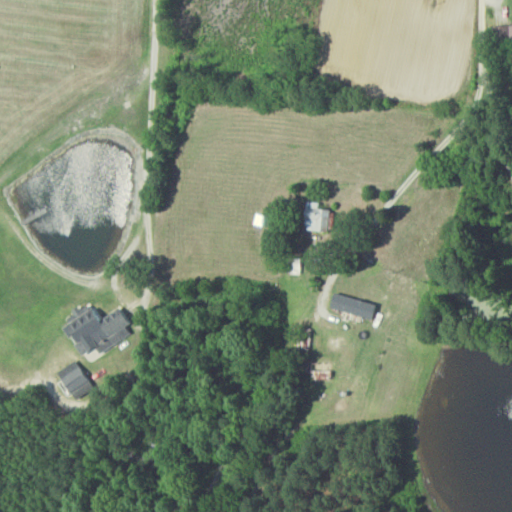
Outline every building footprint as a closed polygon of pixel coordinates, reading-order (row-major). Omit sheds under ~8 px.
[(511,25),(497,26),(497,41),(511,41),(511,25)] [(324,202),(308,202),(307,230),(334,231),(335,208),(323,208),(324,202)] [(377,317),(380,302),(338,294),(335,309),(377,317)] [(89,354),(114,339),(117,344),(138,331),(124,307),(106,318),(96,302),(73,316),(76,322),(72,325),(89,354)] [(82,399),(99,386),(79,359),(61,372),(66,378),(60,383),(70,397),(76,392),(82,399)]
